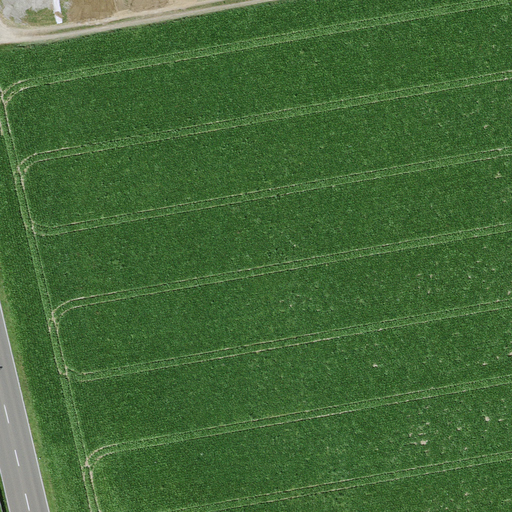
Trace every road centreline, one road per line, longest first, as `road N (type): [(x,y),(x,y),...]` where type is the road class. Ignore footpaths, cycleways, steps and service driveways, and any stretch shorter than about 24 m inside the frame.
road 1 (track): [(239,0),(0,36)]
road 2 (secondary): [(0,384),(30,511)]
